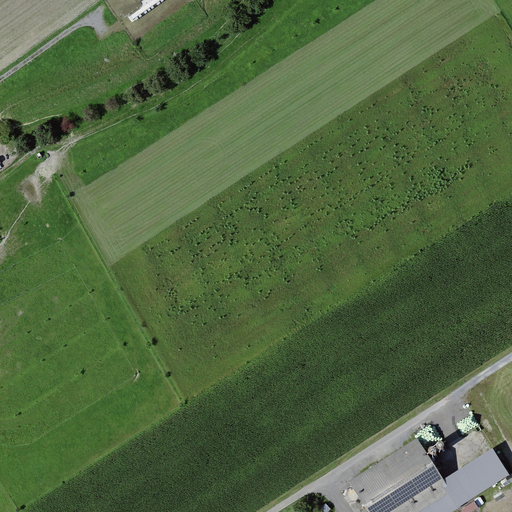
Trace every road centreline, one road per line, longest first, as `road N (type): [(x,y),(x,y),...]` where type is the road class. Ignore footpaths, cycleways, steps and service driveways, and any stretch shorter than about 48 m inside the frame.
road 1 (track): [(0,181),(37,153),(187,92),(218,70)]
road 2 (unclassified): [(394,434),(273,511)]
road 3 (track): [(511,357),(394,434)]
